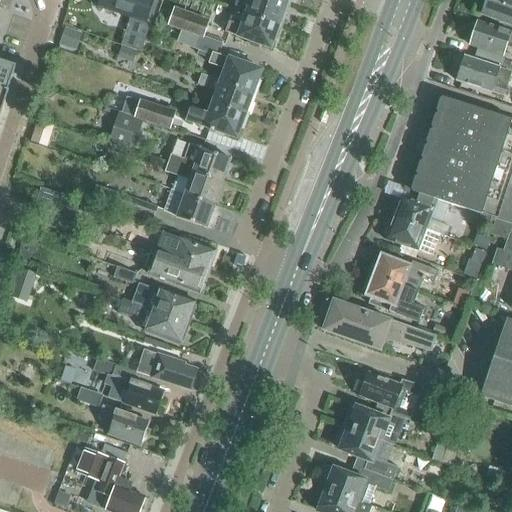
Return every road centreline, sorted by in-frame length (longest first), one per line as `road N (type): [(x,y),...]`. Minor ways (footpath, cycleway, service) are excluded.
road 1 (residential): [(337,0),(247,232),(254,250),(296,271)]
road 2 (primary): [(390,6),(306,211),(296,271)]
road 3 (primary): [(296,271),(413,15)]
road 4 (residential): [(272,511),(314,398),(308,379),(263,358)]
road 5 (primary): [(204,511),(263,358)]
road 6 (residential): [(0,155),(45,0)]
